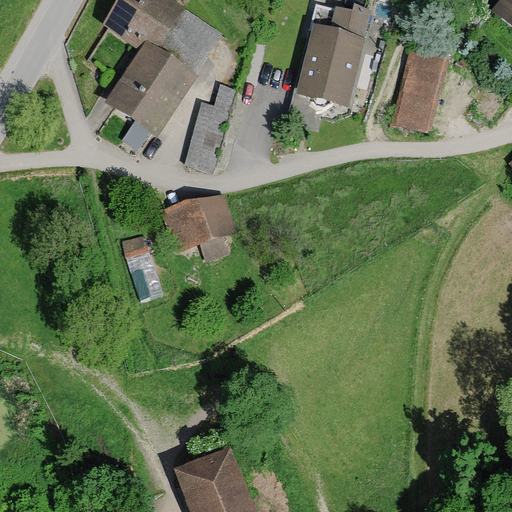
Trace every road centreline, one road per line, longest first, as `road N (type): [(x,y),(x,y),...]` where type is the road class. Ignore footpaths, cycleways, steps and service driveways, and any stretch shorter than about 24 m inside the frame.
road 1 (residential): [(87,158),(166,180),(225,183),(352,152),(446,148),(511,132)]
road 2 (track): [(493,139),(493,177),(453,240),(430,301),(420,511)]
road 3 (residential): [(87,158),(47,29)]
